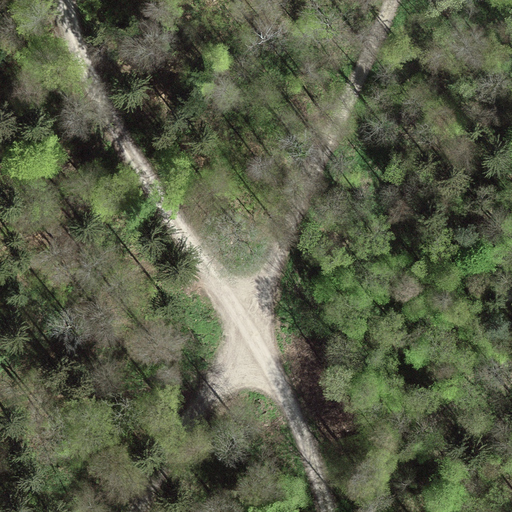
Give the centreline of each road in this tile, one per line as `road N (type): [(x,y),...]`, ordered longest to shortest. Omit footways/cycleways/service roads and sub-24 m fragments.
road 1 (track): [(65,0),(111,117),(248,328)]
road 2 (track): [(389,0),(248,328)]
road 3 (track): [(136,511),(248,328)]
road 4 (track): [(248,328),(299,423),(325,511)]
